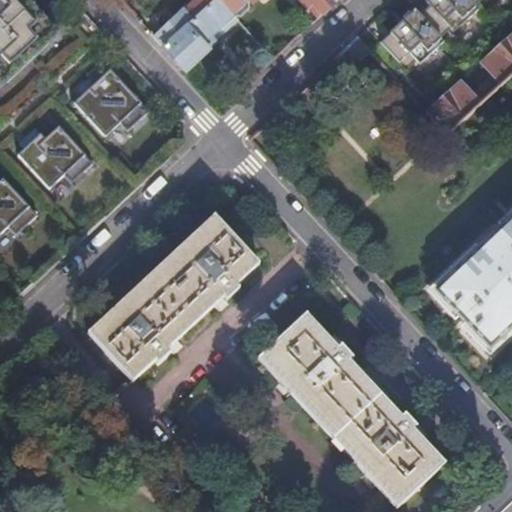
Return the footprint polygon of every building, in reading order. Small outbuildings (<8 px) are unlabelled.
[(0,0),(0,87),(32,57),(57,34),(25,0),(0,0)] [(181,11),(152,37),(185,73),(208,51),(204,46),(233,18),(239,19),(248,11),(248,4),(252,0),(199,0),(184,13),(181,11)] [(336,3),(333,0),(300,0),(299,2),(316,21),(336,3)] [(466,0),(425,0),(423,2),(428,8),(418,18),(438,39),(448,29),(452,34),(476,11),(473,7),(466,0)] [(428,8),(423,2),(413,12),(418,18),(428,8)] [(418,18),(413,12),(389,34),(394,40),(384,50),(404,71),(414,61),(418,65),(442,43),(438,39),(418,18)] [(394,40),(389,34),(378,44),(384,50),(394,40)] [(447,137),(497,90),(511,76),(511,36),(505,42),(492,53),(493,53),(481,64),(492,77),(470,97),(459,85),(448,94),(448,93),(435,104),(436,105),(426,114),(447,137)] [(79,98),(72,104),(103,138),(118,124),(126,133),(147,113),(100,62),(86,75),(89,78),(94,84),(79,98)] [(79,98),(94,84),(89,78),(74,92),(79,98)] [(23,150),(16,156),(47,189),(62,176),(70,184),(91,164),(57,127),(44,140),(39,135),(38,135),(23,150)] [(38,135),(33,130),(18,144),(23,150),(38,135)] [(0,232),(6,227),(14,236),(35,216),(1,179),(0,179),(0,232)] [(511,215),(434,289),(488,346),(511,323),(511,215)] [(213,216),(87,334),(130,381),(153,361),(157,365),(170,355),(166,350),(222,297),(226,301),(238,291),(234,286),(257,264),(213,216)] [(306,318),(258,360),(395,507),(441,465),(410,431),(414,426),(402,415),(398,417),(347,362),(350,358),(340,347),(336,351),(306,318)]
